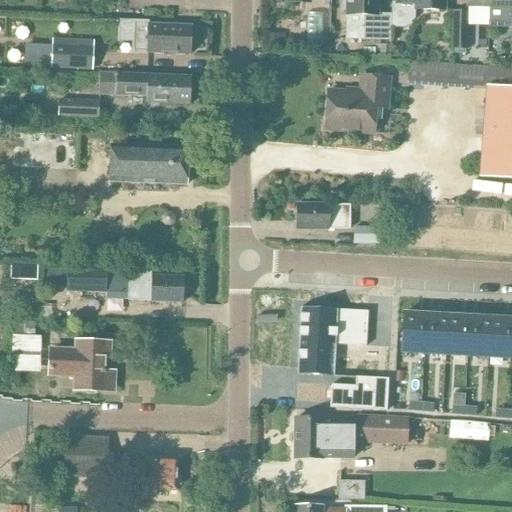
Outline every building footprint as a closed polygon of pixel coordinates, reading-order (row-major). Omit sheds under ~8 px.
[(342,0),(342,12),(347,12),(347,15),(364,16),(364,41),(392,41),(392,15),(378,15),(378,0),(342,0)] [(416,10),(446,10),(445,0),(396,0),(397,4),(416,5),(416,10)] [(489,9),(489,0),(467,0),(467,10),(489,9)] [(511,29),(511,0),(489,0),(489,9),(511,9),(511,29)] [(467,51),(468,12),(453,11),(452,50),(467,51)] [(132,21),(131,53),(146,53),(190,55),(191,28),(148,26),(148,22),(132,21)] [(208,48),(207,26),(196,27),(197,48),(208,48)] [(92,69),(93,49),(52,47),(51,67),(92,69)] [(511,71),(488,69),(479,177),(511,179),(511,71)] [(146,105),(190,106),(191,78),(147,77),(98,76),(98,97),(146,98),(146,105)] [(324,129),(373,133),(376,108),(386,109),(389,79),(362,77),(361,95),(328,93),(324,129)] [(99,103),(59,100),(58,116),(98,118),(99,103)] [(188,186),(189,149),(111,146),(110,184),(188,186)] [(328,229),(328,230),(350,230),(349,205),(329,205),(328,207),(296,207),(296,229),(328,229)] [(379,229),(354,229),(354,245),(379,244),(379,229)] [(150,304),(182,304),(184,279),(151,278),(151,270),(107,268),(107,272),(43,270),(43,286),(66,287),(66,293),(106,294),(105,301),(150,302),(150,304)] [(297,375),(334,377),(336,345),(366,347),(368,312),(301,308),(297,375)] [(424,354),(426,316),(404,315),(401,353),(424,354)] [(445,356),(448,317),(426,316),(424,354),(445,356)] [(469,318),(448,317),(445,356),(467,357),(469,318)] [(469,318),(467,357),(489,358),(491,319),(469,318)] [(511,320),(491,319),(489,358),(510,359),(511,326),(511,320)] [(14,333),(13,371),(43,372),(44,334),(14,333)] [(74,391),(110,392),(111,371),(103,370),(103,359),(107,359),(108,343),(76,342),(76,352),(50,351),(49,375),(75,376),(74,391)] [(355,387),(331,385),(329,409),(386,412),(388,380),(355,378),(355,387)] [(421,412),(421,404),(409,403),(409,411),(421,412)] [(433,405),(421,404),(421,412),(433,413),(433,405)] [(464,416),(464,407),(452,406),(452,415),(464,416)] [(477,408),(464,407),(464,416),(476,417),(477,408)] [(507,419),(508,411),(496,410),(495,418),(507,419)] [(322,420),(295,420),(295,459),(322,460),(322,458),(352,458),(352,443),(407,446),(408,418),(356,416),(356,418),(335,417),(334,419),(322,418),(322,420)] [(450,438),(491,440),(492,421),(451,419),(450,438)] [(109,438),(65,436),(63,477),(107,479),(109,438)] [(143,458),(141,490),(176,491),(177,460),(143,458)] [(361,501),(362,481),(340,481),(339,500),(361,501)]
